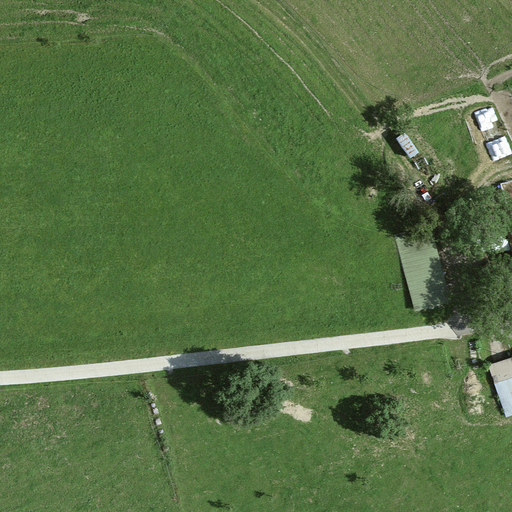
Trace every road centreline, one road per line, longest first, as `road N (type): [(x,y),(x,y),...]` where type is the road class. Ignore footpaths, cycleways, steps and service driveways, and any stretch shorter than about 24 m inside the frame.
road 1 (track): [(0,381),(505,334)]
road 2 (track): [(255,0),(353,89),(440,206),(484,336)]
